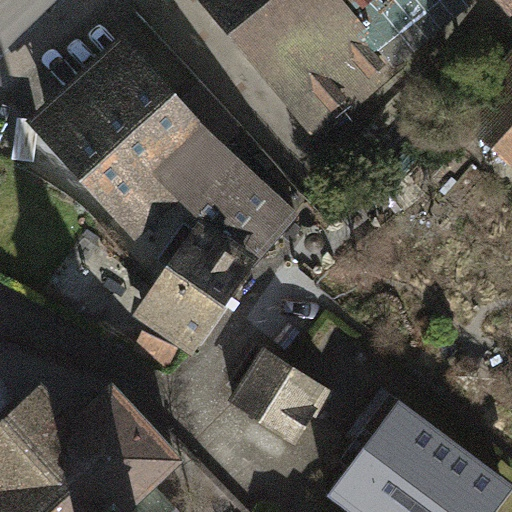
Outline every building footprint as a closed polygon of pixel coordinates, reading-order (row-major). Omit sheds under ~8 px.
[(457,0),(203,0),(317,135),(399,67),(396,63),(463,7),(457,0)] [(158,180),(177,196),(220,145),(236,131),(196,88),(176,106),(136,63),(54,138),(122,212),(158,180)] [(447,63),(434,76),(449,93),(463,80),(447,63)] [(511,69),(465,122),(511,164),(511,69)] [(411,97),(358,147),(379,168),(431,118),(411,97)] [(220,145),(177,196),(206,220),(199,228),(252,265),(293,215),(220,145)] [(252,265),(199,228),(144,307),(168,323),(163,331),(173,338),(178,331),(196,343),(252,265)] [(331,393),(266,351),(235,401),(295,440),(313,412),(317,415),(331,393)] [(121,511),(153,483),(177,460),(113,391),(75,427),(42,391),(0,430),(0,484),(6,491),(0,496),(0,511),(121,511)] [(495,511),(511,490),(511,483),(400,400),(328,495),(350,511),(495,511)] [(121,511),(181,511),(163,493),(153,483),(121,511)]
